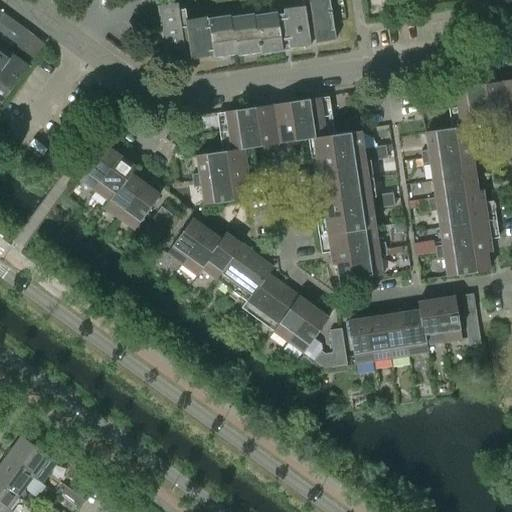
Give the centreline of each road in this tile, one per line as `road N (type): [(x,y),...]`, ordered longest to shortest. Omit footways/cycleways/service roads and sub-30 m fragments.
road 1 (tertiary): [(330,511),(0,271)]
road 2 (residential): [(17,0),(128,84),(164,100),(267,84)]
road 3 (tertiary): [(0,353),(218,511)]
road 4 (residential): [(267,84),(493,53)]
road 5 (residential): [(316,288),(290,269),(267,84)]
road 6 (residential): [(511,185),(493,53)]
